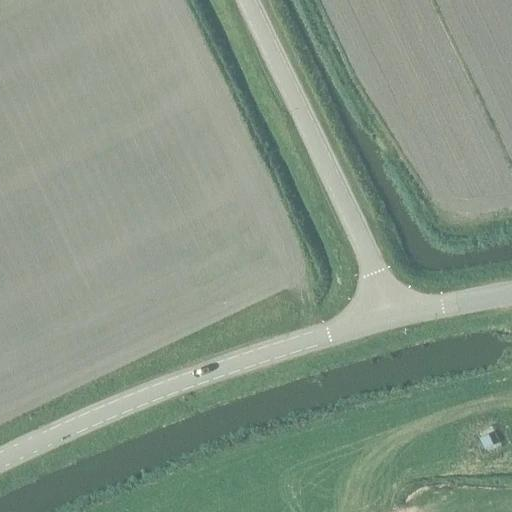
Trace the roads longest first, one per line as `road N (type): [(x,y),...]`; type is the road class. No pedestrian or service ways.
road 1 (unclassified): [(0,459),(209,371),(389,314)]
road 2 (residential): [(389,314),(245,0)]
road 3 (unclassified): [(389,314),(511,295)]
